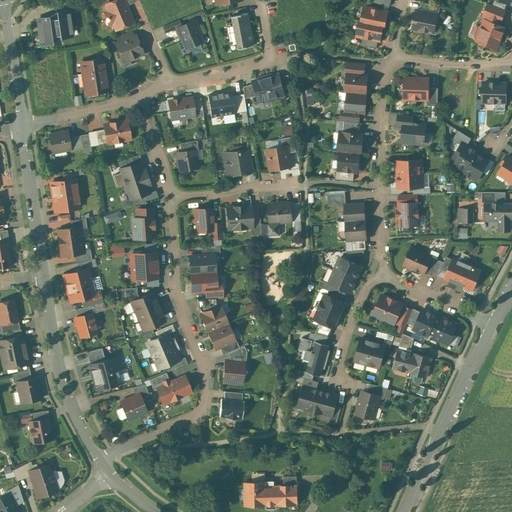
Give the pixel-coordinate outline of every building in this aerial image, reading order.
[(115,0),(104,5),(108,12),(105,14),(106,17),(105,18),(106,20),(107,20),(109,23),(112,22),(115,30),(133,22),(126,6),(123,0),(115,0)] [(507,3),(499,0),(494,0),(492,5),(504,10),(507,3)] [(440,6),(423,3),(421,11),(437,14),(436,15),(438,15),(440,6)] [(492,5),(488,3),(483,16),(486,17),(485,20),(498,25),(499,22),(500,23),(505,10),(504,10),(492,5)] [(387,11),(364,7),(361,21),(383,26),(382,26),(384,26),(387,11)] [(421,11),(416,10),(412,29),(429,32),(430,28),(434,29),(436,15),(437,14),(421,11)] [(56,12),(48,17),(37,19),(40,44),(51,43),(60,38),(71,36),(68,11),(56,12)] [(246,13),(241,14),(230,16),(236,49),(247,47),(247,46),(252,45),(251,39),(253,39),(252,35),(251,35),(249,26),(246,13)] [(179,20),(162,27),(165,33),(176,29),(181,26),(179,20)] [(194,20),(181,26),(176,29),(179,35),(180,35),(185,49),(202,42),(199,35),(200,34),(194,20)] [(485,20),(484,20),(476,40),(478,41),(479,43),(483,45),(485,44),(496,48),(504,28),(498,25),(485,20)] [(383,26),(361,21),(359,21),(356,36),(363,37),(377,40),(379,40),(382,26),(383,26)] [(131,30),(115,37),(117,42),(133,36),(131,30)] [(133,36),(117,42),(119,46),(116,47),(121,59),(128,56),(129,60),(137,57),(137,56),(143,53),(139,45),(137,45),(133,36)] [(377,40),(363,37),(361,45),(375,48),(377,40)] [(296,44),(285,45),(286,53),(296,50),(296,44)] [(108,52),(98,53),(99,59),(102,59),(103,65),(110,64),(108,52)] [(99,59),(81,62),(85,94),(107,91),(103,65),(102,59),(99,59)] [(364,65),(346,63),(345,73),(347,74),(347,73),(363,74),(364,65)] [(363,74),(347,73),(347,74),(346,81),(344,82),(344,87),(345,89),(345,92),(347,92),(365,93),(367,78),(364,74),(363,74)] [(278,74),(269,77),(269,76),(265,77),(271,100),(277,98),(277,97),(284,95),(282,89),(279,77),(278,74)] [(288,75),(279,77),(282,89),(291,86),(288,75)] [(416,76),(414,78),(404,78),(404,95),(414,95),(414,98),(426,99),(427,99),(427,88),(428,79),(418,78),(416,76)] [(261,79),(251,81),(252,84),(255,96),(257,102),(263,101),(264,102),(271,100),(265,77),(260,78),(261,79)] [(506,83),(483,82),(482,102),(505,102),(506,83)] [(252,84),(242,87),(244,99),(255,96),(252,84)] [(437,88),(427,88),(427,99),(426,99),(426,106),(437,106),(437,88)] [(231,92),(208,95),(211,117),(234,114),(231,95),(231,92)] [(365,93),(347,92),(345,111),(345,112),(359,113),(364,113),(366,93),(365,93)] [(231,95),(234,114),(246,112),(243,93),(231,95)] [(192,98),(168,101),(171,119),(179,118),(182,121),(185,117),(194,116),(192,100),(192,98)] [(200,98),(192,100),(194,116),(194,117),(203,116),(202,109),(200,98)] [(359,113),(345,112),(345,111),(341,111),(340,121),(358,123),(359,113)] [(417,124),(413,122),(413,117),(414,116),(397,114),(397,115),(396,125),(396,126),(402,127),(401,142),(417,143),(418,139),(424,140),(425,124),(417,124)] [(118,121),(110,123),(103,125),(104,129),(107,143),(113,142),(122,141),(122,140),(130,139),(126,120),(118,122),(118,121)] [(104,129),(95,131),(98,145),(107,143),(104,129)] [(337,155),(358,156),(361,157),(363,133),(337,130),(335,154),(337,155)] [(471,138),(458,130),(452,140),(460,145),(465,148),(466,145),(471,138)] [(67,131),(48,135),(49,142),(47,145),(48,148),(50,150),(51,149),(52,153),(70,149),(68,138),(67,131)] [(80,136),(68,138),(70,149),(71,151),(82,149),(80,136)] [(293,136),(282,138),(283,147),(287,146),(288,153),(296,151),(293,136)] [(252,139),(246,140),(247,145),(249,155),(255,154),(252,139)] [(196,140),(179,143),(181,152),(194,150),(198,150),(196,140)] [(247,145),(237,147),(238,149),(229,150),(229,152),(224,153),(227,175),(252,171),(249,155),(247,145)] [(465,148),(460,145),(453,157),(457,160),(454,164),(464,170),(465,170),(476,153),(477,152),(466,145),(465,148)] [(283,147),(269,149),(270,156),(268,157),(268,159),(267,161),(268,166),(270,167),(270,170),(284,168),(285,170),(289,169),(289,167),(291,167),(288,153),(287,146),(283,147)] [(181,152),(177,153),(180,171),(197,168),(194,150),(181,152)] [(476,153),(465,170),(464,170),(463,172),(476,180),(482,170),(488,161),(476,153)] [(139,155),(125,159),(127,166),(138,162),(139,163),(142,162),(139,155)] [(358,156),(337,155),(337,169),(338,170),(354,171),(357,172),(358,156)] [(511,158),(507,155),(501,164),(503,165),(498,173),(511,181),(511,158)] [(421,160),(396,161),(397,174),(422,173),(421,160)] [(488,161),(482,170),(487,173),(493,164),(488,161)] [(127,166),(120,169),(125,184),(123,185),(125,193),(128,192),(130,199),(144,194),(149,193),(145,183),(149,182),(145,172),(142,173),(139,163),(138,162),(127,166)] [(354,171),(338,170),(337,169),(335,169),(335,179),(353,181),(354,171)] [(422,173),(397,174),(398,188),(422,187),(422,173)] [(63,181),(50,183),(55,211),(71,209),(70,207),(78,206),(78,208),(80,207),(78,196),(75,196),(74,189),(77,188),(75,179),(63,181)] [(494,192),(482,192),(482,200),(485,200),(494,200),(494,192)] [(345,193),(327,194),(327,201),(345,200),(345,193)] [(144,194),(130,199),(132,206),(146,201),(144,194)] [(416,194),(399,195),(399,203),(417,202),(416,194)] [(511,203),(499,204),(499,203),(494,203),(494,200),(485,200),(484,221),(484,226),(486,226),(490,229),(492,225),(499,226),(498,231),(510,231),(510,218),(511,218),(511,203)] [(299,202),(290,203),(291,221),(301,220),(299,202)] [(399,203),(398,203),(399,225),(418,224),(417,202),(399,203)] [(276,204),(269,205),(270,222),(291,221),(290,203),(286,203),(276,203),(276,204)] [(363,204),(344,205),(345,221),(346,221),(364,219),(363,204)] [(250,205),(226,207),(227,230),(251,228),(252,228),(251,218),(250,205)] [(152,208),(137,209),(138,218),(153,217),(152,208)] [(212,208),(193,210),(194,220),(196,220),(196,228),(204,228),(204,231),(212,230),(213,230),(213,223),(212,208)] [(473,208),(458,208),(458,222),(473,222),(473,208)] [(138,218),(132,218),(133,230),(136,230),(136,238),(154,237),(153,217),(138,218)] [(260,217),(251,218),(252,228),(251,228),(252,235),(262,234),(260,217)] [(364,219),(346,221),(347,240),(352,239),(365,238),(366,238),(364,219)] [(220,223),(213,223),(213,230),(212,230),(212,240),(221,239),(220,223)] [(459,236),(469,236),(469,227),(459,226),(459,236)] [(79,227),(57,230),(59,243),(81,240),(79,227)] [(7,230),(0,230),(0,243),(7,243),(7,244),(9,243),(7,230)] [(365,238),(352,239),(352,250),(365,249),(365,238)] [(81,240),(59,243),(61,256),(83,253),(81,240)] [(0,243),(0,267),(10,266),(8,253),(6,252),(6,248),(7,246),(7,244),(7,243),(0,243)] [(144,244),(145,253),(156,252),(155,243),(144,244)] [(219,246),(201,247),(202,255),(214,254),(214,255),(220,254),(219,246)] [(429,256),(411,248),(403,264),(422,272),(428,259),(429,256)] [(145,253),(131,254),(132,280),(146,279),(158,278),(156,252),(145,253)] [(202,255),(189,256),(190,274),(215,272),(214,255),(214,254),(202,255)] [(452,259),(446,256),(443,262),(440,269),(447,271),(452,259)] [(361,266),(340,257),(334,270),(355,279),(356,277),(356,275),(357,273),(358,273),(361,266)] [(458,260),(453,258),(447,271),(444,278),(450,280),(447,285),(460,291),(462,286),(472,290),(480,270),(471,266),(472,264),(459,258),(458,260)] [(434,262),(428,259),(422,272),(429,275),(431,272),(437,275),(440,269),(443,262),(436,259),(434,262)] [(88,268),(63,275),(70,301),(82,298),(95,295),(94,291),(91,278),(88,268)] [(355,279),(334,270),(328,283),(350,292),(353,286),(352,284),(353,282),(354,282),(355,279)] [(215,272),(190,274),(191,292),(199,292),(199,291),(205,291),(216,290),(216,281),(215,272)] [(99,276),(91,278),(94,291),(98,290),(102,289),(99,276)] [(158,278),(146,279),(147,287),(158,286),(158,278)] [(216,290),(205,291),(206,299),(215,298),(222,297),(221,281),(216,281),(216,290)] [(136,287),(124,288),(127,304),(131,302),(130,302),(139,298),(137,293),(136,287)] [(95,295),(82,298),(85,307),(89,305),(101,302),(98,290),(94,291),(95,295)] [(139,298),(130,302),(131,302),(142,330),(151,327),(164,321),(152,292),(139,298)] [(317,319),(320,321),(333,327),(335,327),(345,303),(325,295),(322,301),(319,301),(316,307),(318,310),(320,310),(317,319)] [(388,298),(381,295),(377,305),(376,304),(372,314),(384,319),(385,317),(394,321),(401,306),(402,304),(395,300),(389,297),(388,298)] [(206,299),(197,299),(198,307),(199,307),(202,313),(217,307),(216,304),(215,298),(206,299)] [(13,300),(0,302),(0,322),(0,324),(18,320),(13,300)] [(85,307),(75,309),(77,317),(91,313),(89,305),(85,307)] [(403,307),(401,306),(394,321),(396,322),(396,323),(405,326),(407,323),(412,310),(403,306),(403,307)] [(202,313),(200,314),(208,331),(227,323),(223,314),(220,315),(217,307),(202,313)] [(421,312),(412,308),(412,310),(407,323),(415,326),(421,312)] [(436,315),(422,309),(421,312),(415,326),(413,329),(427,335),(429,332),(435,318),(436,315)] [(77,317),(75,318),(80,337),(96,333),(91,313),(77,317)] [(435,318),(429,332),(435,335),(441,321),(435,318)] [(456,324),(443,318),(435,335),(434,338),(448,344),(456,324)] [(18,320),(0,324),(2,333),(8,332),(19,329),(18,320)] [(333,327),(320,321),(314,334),(328,337),(333,327)] [(227,323),(208,331),(215,349),(219,347),(234,341),(234,340),(227,323)] [(151,327),(142,330),(137,332),(140,338),(153,332),(151,327)] [(19,329),(8,332),(10,338),(22,336),(20,329),(19,329)] [(158,337),(149,341),(151,345),(148,346),(157,368),(179,360),(167,333),(162,336),(158,337)] [(310,333),(309,339),(326,344),(328,337),(314,334),(310,333)] [(413,338),(402,334),(399,346),(410,349),(413,338)] [(22,336),(10,338),(0,340),(0,352),(3,369),(16,366),(28,363),(22,336)] [(309,361),(306,371),(306,372),(314,374),(320,376),(322,368),(323,368),(326,357),(328,357),(330,350),(328,350),(329,345),(326,344),(309,339),(302,337),(299,349),(306,351),(312,352),(309,361)] [(360,338),(354,361),(366,364),(373,341),(360,338)] [(234,341),(219,347),(223,355),(237,349),(239,348),(236,339),(234,340),(234,341)] [(373,341),(366,364),(379,367),(385,344),(373,341)] [(239,348),(237,349),(240,357),(246,357),(246,352),(244,346),(239,348)] [(101,348),(86,352),(90,364),(105,360),(101,348)] [(414,354),(398,349),(393,368),(409,372),(410,372),(415,354),(414,354)] [(271,352),(265,354),(268,364),(274,361),(271,352)] [(431,358),(415,353),(414,354),(415,354),(410,372),(409,372),(409,373),(426,377),(431,358)] [(90,364),(89,365),(96,389),(104,387),(104,389),(114,386),(113,385),(121,382),(118,371),(119,370),(116,357),(105,360),(90,364)] [(243,362),(225,360),(223,381),(241,383),(243,362)] [(28,363),(16,366),(17,373),(29,370),(28,363)] [(17,373),(12,374),(13,383),(17,382),(31,379),(29,370),(17,373)] [(300,377),(304,378),(310,379),(312,380),(314,374),(306,372),(306,371),(302,370),(300,377)] [(166,372),(156,376),(159,382),(168,379),(168,378),(166,372)] [(156,376),(149,379),(154,390),(156,389),(154,384),(159,382),(156,376)] [(159,382),(154,384),(156,389),(163,404),(168,402),(168,403),(185,396),(184,395),(191,392),(184,376),(174,380),(169,382),(168,379),(159,382)] [(31,379),(17,382),(19,392),(21,394),(23,402),(24,402),(25,403),(29,402),(31,401),(40,399),(36,378),(31,379)] [(387,388),(370,383),(367,392),(380,396),(384,398),(387,388)] [(144,384),(132,387),(135,396),(139,394),(141,399),(149,395),(144,384)] [(320,390),(303,386),(299,403),(306,404),(305,408),(331,415),(332,416),(334,405),(337,395),(325,392),(324,391),(323,390),(322,390),(321,390),(320,390)] [(242,393),(224,391),(223,399),(241,401),(242,393)] [(367,392),(362,391),(355,413),(373,418),(380,396),(367,392)] [(135,396),(120,402),(128,419),(146,412),(141,399),(139,394),(135,396)] [(223,399),(221,399),(220,399),(219,417),(219,416),(227,417),(226,418),(235,419),(235,418),(241,418),(241,419),(243,401),(242,401),(241,401),(223,399)] [(334,405),(332,416),(331,415),(329,422),(336,424),(341,407),(334,405)] [(47,410),(30,413),(31,421),(48,418),(49,418),(47,410)] [(31,421),(28,422),(32,443),(35,442),(36,443),(40,443),(41,441),(52,439),(48,418),(31,421)] [(27,463),(13,470),(16,481),(30,476),(28,471),(29,470),(27,463)] [(29,470),(28,471),(30,476),(37,497),(57,491),(48,464),(29,470)] [(296,475),(283,476),(283,485),(297,484),(296,475)] [(274,481),(244,482),(244,506),(297,504),(297,484),(283,485),(274,485),(274,481)] [(8,494),(14,506),(23,501),(17,485),(6,491),(8,494)] [(17,511),(14,506),(8,494),(0,498),(0,511),(17,511)] [(205,501),(203,503),(202,506),(203,510),(203,511),(218,511),(220,509),(220,506),(220,503),(217,500),(215,498),(211,498),(208,498),(206,499),(205,501)]
